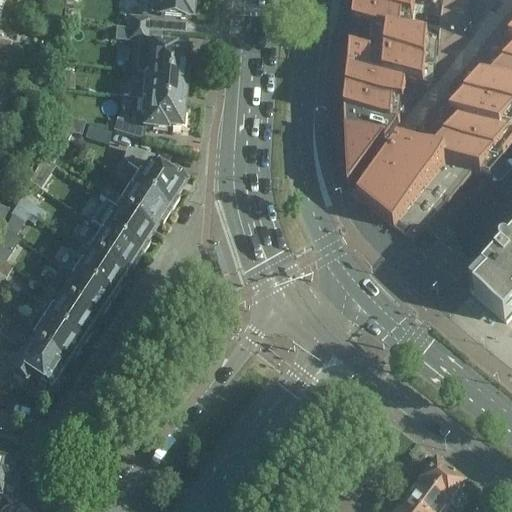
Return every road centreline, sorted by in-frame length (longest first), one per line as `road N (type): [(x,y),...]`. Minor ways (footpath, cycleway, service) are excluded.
road 1 (primary): [(267,0),(256,159),(264,215),(298,297)]
road 2 (primary): [(355,284),(331,254),(300,168),(310,0)]
road 3 (secondary): [(298,297),(253,339),(149,467)]
road 4 (primary): [(341,344),(511,481)]
road 5 (secondary): [(205,507),(341,344)]
road 6 (primary): [(511,421),(355,284)]
road 7 (residential): [(81,426),(150,318)]
